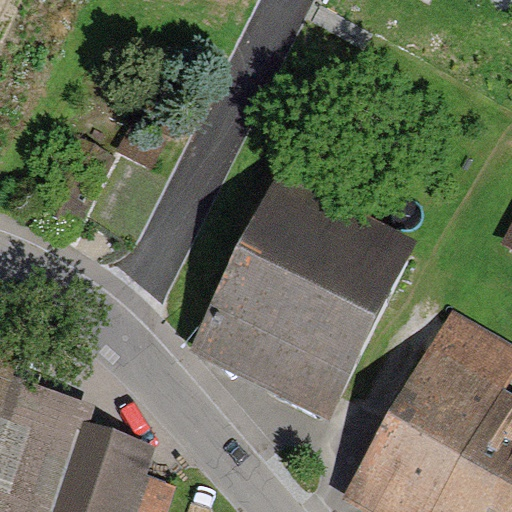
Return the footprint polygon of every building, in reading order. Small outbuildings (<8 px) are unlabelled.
[(75,228),(104,167),(63,148),(34,209),(75,228)] [(403,248),(271,183),(186,357),(318,421),(403,248)] [(511,222),(500,245),(511,250),(511,222)] [(511,366),(511,363),(447,325),(344,501),(363,511),(511,511),(511,403),(496,394),(511,366)] [(160,511),(169,485),(137,474),(146,446),(80,424),(88,402),(1,373),(14,336),(0,331),(0,511),(160,511)]
